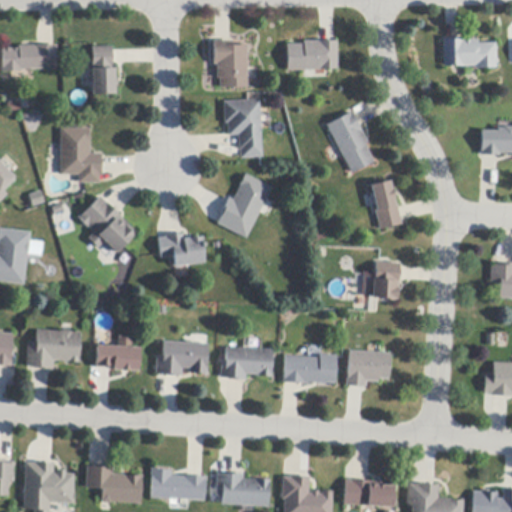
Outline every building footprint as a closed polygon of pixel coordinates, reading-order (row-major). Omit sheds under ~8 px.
[(443,67),(442,40),(446,40),(446,41),(447,41),(458,40),(459,40),(459,39),(462,39),(462,41),(470,41),(470,40),(477,40),(477,44),(495,43),(496,69),(475,70),(474,67),(460,68),(460,66),(443,67)] [(246,47),(246,69),(247,80),(247,89),(219,89),(219,79),(216,79),(216,65),(213,65),(212,42),(216,42),(229,42),(232,42),(232,47),(246,47)] [(315,71),(303,72),(287,72),(286,45),(303,45),(303,42),(320,42),(334,42),(336,42),(337,70),(320,70),(320,71),(315,71)] [(56,70),(21,70),(21,72),(1,72),(1,68),(2,68),(2,49),(18,49),(18,46),(38,46),(53,46),(56,46),(56,49),(56,70)] [(112,51),(112,64),(112,69),(114,69),(114,79),(117,79),(117,87),(115,87),(115,95),(92,96),(91,88),(91,70),(92,70),(92,63),(92,48),(112,47),(112,51)] [(240,158),(240,151),(239,151),(238,136),(228,137),(228,136),(227,124),(224,124),(223,102),(259,101),(262,158),(240,159),(240,158)] [(21,111),(8,111),(8,103),(21,103),(21,111)] [(358,127),(360,131),(361,131),(368,144),(365,145),(374,163),(351,175),(342,157),(337,147),(326,126),(347,115),(347,114),(351,111),(352,113),(351,113),(358,127)] [(496,157),(482,156),(480,156),(480,132),(497,132),(497,129),(503,129),(503,128),(511,128),(511,154),(499,154),(499,157),(496,157)] [(101,158),(101,173),(102,173),(102,176),(99,176),(99,182),(99,184),(83,184),(78,184),(78,176),(60,176),(60,146),(60,129),(90,129),(90,132),(89,132),(89,139),(90,139),(90,155),(102,155),(102,158),(101,158)] [(0,166),(10,176),(15,181),(4,192),(7,196),(0,203),(0,166)] [(271,189),(266,199),(259,213),(246,240),(217,225),(218,223),(221,217),(219,216),(227,201),(228,198),(232,200),(245,175),(271,189)] [(397,209),(400,222),(401,225),(379,231),(375,214),(374,212),(376,211),(372,195),(370,187),(389,182),(391,190),(392,190),(394,199),(393,199),(395,206),(396,206),(397,209)] [(44,203),(32,207),(28,196),(41,192),(44,203)] [(101,198),(118,215),(136,234),(115,255),(114,254),(104,243),(98,249),(98,250),(88,239),(94,233),(88,227),(87,229),(77,219),(80,216),(81,217),(100,197),(101,198)] [(0,230),(30,233),(24,286),(0,283),(0,230)] [(160,258),(158,240),(159,240),(165,239),(165,237),(181,235),(184,234),(184,236),(190,236),(190,240),(201,238),(202,241),(201,241),(204,264),(174,268),(172,257),(160,258)] [(399,269),(399,280),(398,290),(397,290),(396,301),(371,299),(372,281),(374,281),(375,263),(400,265),(399,269)] [(511,265),(511,300),(499,300),(500,284),(490,283),(491,266),(494,266),(500,266),(500,265),(511,265)] [(62,332),(63,331),(70,331),(72,333),(80,333),(79,360),(79,364),(67,363),(67,362),(53,362),(53,371),(49,371),(34,370),(34,368),(29,368),(26,368),(28,343),(36,343),(37,331),(61,332),(62,332)] [(0,334),(13,335),(11,361),(12,361),(11,367),(8,367),(0,366),(0,334)] [(185,344),(207,345),(208,345),(206,368),(207,368),(207,375),(193,374),(193,373),(189,373),(189,370),(181,370),(181,377),(179,377),(163,376),(164,374),(158,374),(156,374),(157,357),(162,357),(163,342),(185,344)] [(109,347),(129,348),(139,349),(138,372),(112,371),(112,369),(110,369),(99,368),(95,368),(97,346),(109,347)] [(245,349),(259,350),(272,351),(271,378),(258,377),(258,376),(246,375),(246,381),(243,381),(228,380),(228,379),(222,378),(220,378),(221,361),(225,361),(226,348),(245,349)] [(370,353),(379,354),(390,354),(388,380),(378,380),(378,383),(366,383),(366,388),(362,388),(349,387),(346,387),(346,376),(348,376),(349,352),(370,353)] [(336,357),(334,386),(305,384),(305,385),(298,384),(285,383),(282,383),(282,379),(283,379),(284,357),(319,359),(319,356),(336,357)] [(511,398),(508,398),(491,397),(491,394),(485,394),(484,394),(485,375),(493,376),(493,364),(511,364),(511,398)] [(0,461),(11,462),(14,462),(13,481),(8,480),(7,497),(0,496),(0,461)] [(52,463),(54,463),(53,472),(56,473),(56,470),(65,471),(65,474),(73,475),(72,505),(69,505),(49,504),(48,511),(32,511),(23,510),(25,464),(28,464),(35,464),(35,462),(38,462),(38,464),(51,465),(51,463),(52,463)] [(109,468),(112,468),(111,475),(131,476),(141,476),(140,505),(111,504),(110,504),(108,505),(102,505),(101,504),(100,503),(101,489),(85,488),(86,467),(89,467),(94,468),(94,467),(109,468)] [(187,477),(201,477),(206,478),(206,482),(205,482),(204,502),(189,501),(169,500),(150,499),(151,479),(150,479),(150,469),(162,469),(162,471),(171,472),(171,476),(182,477),(182,476),(187,477)] [(241,475),(243,475),(242,480),(269,481),(267,508),(252,507),(240,506),(221,505),(221,498),(216,498),(217,474),(219,475),(225,475),(225,474),(241,475)] [(308,478),(309,478),(308,494),(311,494),(311,492),(318,492),(318,495),(321,495),(321,492),(332,493),(330,511),(283,511),(284,500),(281,500),(282,478),(284,478),(290,478),(290,477),(308,478)] [(345,481),(367,482),(368,482),(367,483),(395,484),(394,508),(390,508),(383,507),(374,507),(367,507),(361,507),(343,506),(344,481),(345,481)] [(434,486),(435,485),(438,485),(437,499),(462,501),(461,511),(410,511),(411,506),(407,506),(408,485),(410,485),(417,485),(417,484),(420,484),(420,485),(434,486)] [(504,489),(505,489),(505,491),(511,491),(511,511),(471,511),(473,492),(481,493),(481,491),(489,491),(489,492),(497,493),(496,499),(502,500),(503,489),(504,489)]
